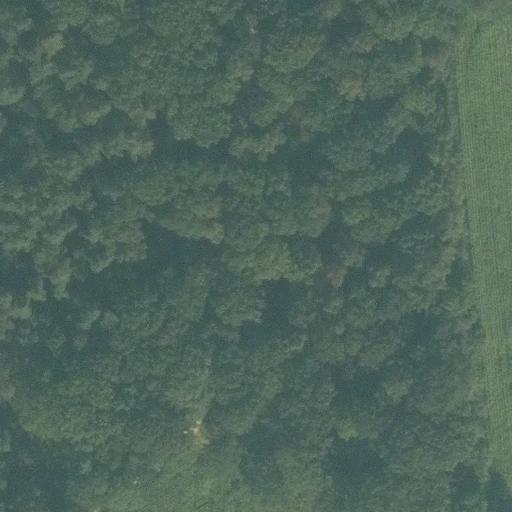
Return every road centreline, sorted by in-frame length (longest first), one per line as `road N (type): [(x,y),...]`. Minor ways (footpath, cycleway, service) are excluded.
road 1 (track): [(209,375),(247,0)]
road 2 (track): [(189,430),(393,511)]
